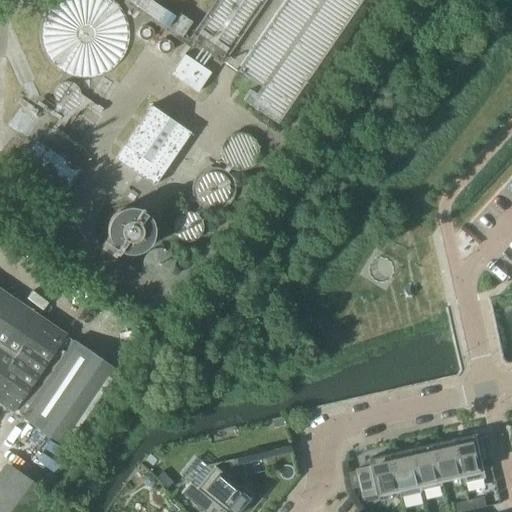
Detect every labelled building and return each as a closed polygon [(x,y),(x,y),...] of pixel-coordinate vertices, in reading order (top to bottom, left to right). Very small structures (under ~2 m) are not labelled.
[(129,43),(129,35),(128,27),(126,19),(122,12),(117,5),(110,0),(109,0),(62,0),(58,4),(52,10),(48,17),(45,24),(44,32),(44,40),(45,48),(49,56),(53,63),(59,68),(66,73),(73,76),(81,78),(89,78),(97,77),(105,74),(112,70),(118,64),(123,58),(126,51),(129,43)] [(127,0),(179,35),(189,19),(180,13),(177,18),(151,0),(127,0)] [(224,54),(261,0),(222,0),(193,43),(195,44),(199,37),(206,41),(203,45),(210,51),(213,46),(224,54)] [(171,75),(197,93),(210,73),(184,55),(171,75)] [(97,105),(80,93),(80,92),(79,90),(79,89),(78,88),(77,86),(76,85),(75,84),(74,83),(71,82),(68,82),(67,81),(65,81),(62,82),(60,83),(57,85),(56,86),(55,87),(54,88),(54,90),(53,91),(53,93),(52,94),(52,96),(53,97),(53,99),(53,100),(54,101),(55,104),(57,106),(60,108),(63,109),(64,109),(59,116),(39,102),(37,106),(57,120),(50,130),(46,127),(25,158),(67,187),(78,171),(69,165),(82,147),(57,129),(62,123),(64,125),(71,115),(84,108),(87,104),(100,113),(103,108),(98,104),(97,105)] [(13,101),(34,116),(37,111),(16,96),(13,101)] [(154,186),(190,133),(151,106),(114,158),(154,186)] [(260,156),(260,154),(259,150),(258,145),(255,141),(252,137),(245,133),(241,132),(236,131),(232,132),(227,133),(223,135),(220,138),(217,141),(215,146),(214,150),(213,155),(215,163),(219,170),(222,173),(227,176),(235,178),(241,177),(245,176),(249,174),(253,171),(256,167),(258,164),(260,156)] [(174,233),(174,232),(174,228),(173,224),(171,220),(167,216),(164,213),(160,211),(155,209),(150,209),(143,211),(138,213),(135,216),(131,220),(129,224),(128,229),(128,234),(129,238),(130,243),(135,249),(138,252),(144,255),(152,256),(159,254),(164,252),(167,250),(170,246),(172,242),(174,237),(174,233)] [(0,403),(75,456),(127,378),(0,290),(0,403)] [(282,417),(274,419),(276,428),(284,425),(282,417)] [(476,435),(454,439),(462,474),(464,483),(486,478),(481,456),(483,455),(479,437),(476,438),(476,435)] [(441,478),(461,474),(462,474),(454,439),(433,444),(441,478)] [(441,478),(433,444),(412,449),(421,490),(442,485),(441,478)] [(421,490),(412,449),(391,454),(399,490),(400,496),(422,492),(421,490)] [(241,459),(271,452),(271,450),(206,465),(207,467),(213,465),(213,466),(196,488),(190,483),(181,494),(202,511),(210,511),(215,506),(223,511),(237,511),(250,496),(241,459)] [(399,490),(391,454),(369,459),(371,466),(358,469),(358,470),(350,472),(354,488),(362,486),(366,503),(380,500),(379,495),(399,490)] [(0,490),(0,511),(37,511),(49,495),(14,471),(0,490)] [(468,501),(470,511),(486,507),(484,497),(468,501)] [(464,511),(470,511),(468,501),(453,504),(454,511),(464,511)]
